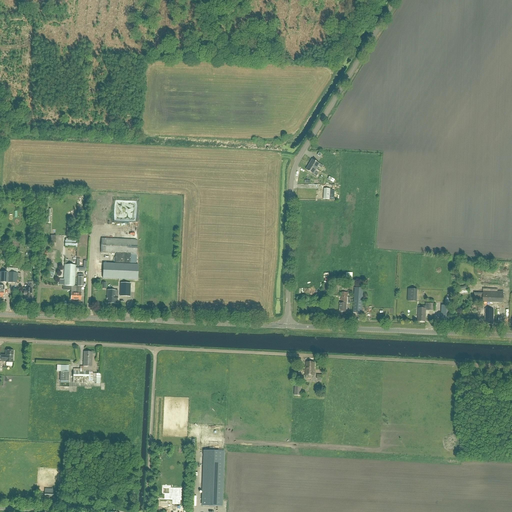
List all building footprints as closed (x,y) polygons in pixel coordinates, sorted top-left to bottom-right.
[(317,170),(318,168),(319,167),(322,169),(323,166),(312,160),(312,161),(309,165),(317,170)] [(315,172),(317,170),(309,165),(308,166),(306,170),(315,175),(317,177),(318,175),(318,174),(315,172)] [(137,240),(102,239),(101,253),(115,254),(115,264),(103,264),(102,279),(135,280),(137,280),(138,264),(136,264),(136,265),(130,264),(130,254),(136,255),(137,240)] [(76,290),(76,286),(74,286),(75,266),(64,265),(63,286),(71,286),(71,293),(70,301),(76,301),(76,290)] [(6,268),(6,273),(8,273),(8,283),(17,283),(18,269),(6,268)] [(8,273),(6,273),(0,273),(0,278),(0,282),(8,283),(8,273)] [(120,283),(120,296),(130,297),(130,284),(120,283)] [(467,289),(466,286),(457,288),(458,292),(457,292),(458,295),(468,293),(468,289),(467,289)] [(363,289),(354,288),(354,298),(350,298),(347,297),(347,298),(341,297),(340,303),(339,312),(346,312),(346,303),(353,304),(353,313),(361,313),(363,289)] [(417,290),(408,289),(407,301),(416,302),(417,290)] [(497,289),(483,289),(482,302),(503,302),(503,292),(497,292),(497,289)] [(117,297),(115,297),(116,291),(107,291),(106,304),(115,304),(115,301),(117,301),(117,297)] [(433,304),(425,303),(425,309),(418,309),(417,321),(425,322),(425,310),(432,311),(433,304)] [(493,310),(485,309),(485,314),(484,324),(493,324),(493,310)] [(13,363),(13,351),(6,351),(5,356),(0,355),(0,361),(5,362),(5,363),(13,363)] [(91,367),(92,352),(84,352),(83,366),(91,367)] [(314,376),(314,363),(306,362),(305,376),(314,376)] [(69,366),(60,366),(60,382),(68,382),(69,366)] [(92,382),(96,382),(96,383),(100,383),(100,374),(92,374),(92,372),(88,372),(88,371),(83,371),(83,369),(73,369),(73,383),(88,383),(92,383),(92,382)] [(204,451),(202,506),(222,507),(224,452),(204,451)] [(172,500),(172,504),(180,504),(180,500),(181,500),(182,488),(171,488),(171,486),(163,485),(162,494),(165,494),(164,499),(172,500)]
